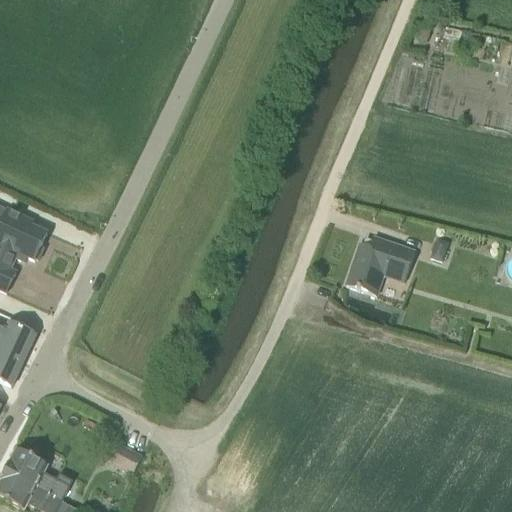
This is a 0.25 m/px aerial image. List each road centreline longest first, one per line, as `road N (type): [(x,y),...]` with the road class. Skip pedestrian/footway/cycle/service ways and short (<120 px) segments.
road 1 (unclassified): [(0,450),(225,0)]
road 2 (track): [(277,328),(409,0)]
